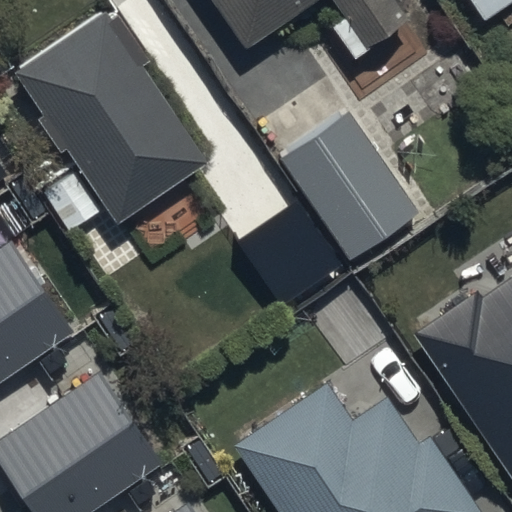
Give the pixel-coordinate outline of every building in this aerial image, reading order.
[(102,0),(98,0),(13,61),(49,116),(47,118),(61,139),(65,137),(113,210),(205,150),(142,52),(148,48),(114,0),(107,6),(102,0)] [(218,0),(244,38),(299,0),(339,0),(351,18),(339,26),(353,46),(406,10),(398,0),(218,0)] [(472,0),(481,12),(498,0),(472,0)] [(415,202),(346,102),(277,151),(347,250),(415,202)] [(0,320),(14,311),(7,301),(54,272),(0,188),(0,320)] [(207,348),(179,307),(148,329),(176,370),(207,348)] [(327,374),(234,436),(284,511),(476,511),(481,507),(428,428),(418,435),(387,388),(352,411),(327,374)]
